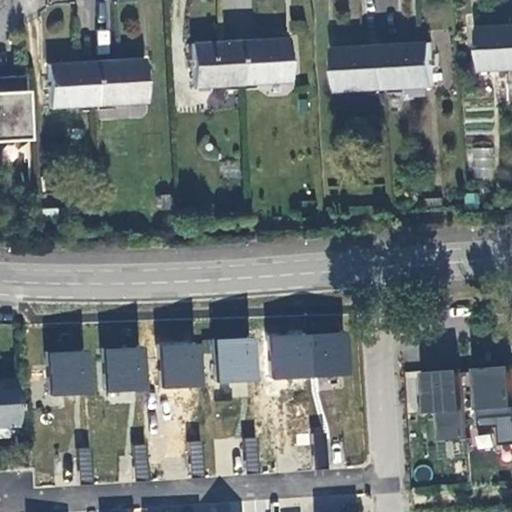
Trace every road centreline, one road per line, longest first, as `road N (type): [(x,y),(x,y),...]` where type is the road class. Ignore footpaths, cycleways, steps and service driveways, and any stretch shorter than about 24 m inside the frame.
road 1 (residential): [(0,503),(386,473)]
road 2 (secondary): [(371,268),(122,283),(0,280)]
road 3 (residential): [(376,328),(386,473)]
road 4 (secondary): [(511,257),(371,268)]
road 5 (residential): [(511,320),(376,328)]
